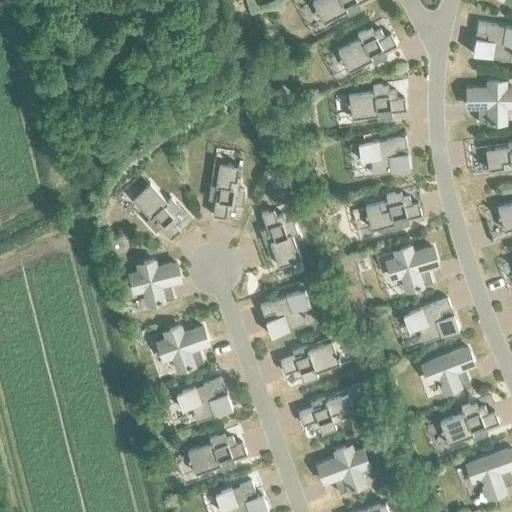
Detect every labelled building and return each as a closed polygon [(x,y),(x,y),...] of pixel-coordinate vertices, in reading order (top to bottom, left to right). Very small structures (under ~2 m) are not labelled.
[(346,10),(348,15),(356,11),(353,4),(361,0),(316,0),(313,2),(323,22),(346,10)] [(511,27),(479,22),(477,31),(488,33),(487,40),(475,38),(473,54),(509,59),(511,44),(511,43),(511,27)] [(371,59),(373,63),(381,59),(378,53),(395,44),(390,34),(384,37),(380,30),(373,33),(370,27),(358,33),(361,39),(339,50),(349,70),(371,59)] [(489,89),(467,89),(467,105),(489,105),(489,112),(479,112),(479,121),(504,122),(504,105),(511,105),(511,88),(504,89),(504,81),(489,81),(489,89)] [(374,92),(349,95),(352,118),(376,115),(376,109),(386,108),(386,111),(391,110),(391,111),(405,109),(404,97),(396,98),(395,90),(388,91),(387,84),(373,86),(374,92)] [(372,172),(408,168),(407,153),(396,154),(395,147),(406,146),(405,137),(359,143),(361,158),(370,157),(372,172)] [(511,170),(511,141),(508,142),(508,147),(486,150),(488,168),(503,166),(503,170),(511,169),(511,170)] [(213,214),(225,216),(226,209),(234,210),(235,202),(241,203),(243,190),(238,189),(239,180),(235,180),(238,166),(220,163),(216,186),(211,185),(209,193),(217,194),(213,214)] [(157,222),(171,237),(179,229),(174,224),(180,218),(175,212),(179,208),(170,198),(166,202),(150,183),(133,198),(150,217),(146,220),(152,227),(157,222)] [(388,201),(366,206),(371,227),(382,224),(384,230),(403,225),(401,218),(420,213),(418,202),(411,204),(409,196),(401,198),(399,192),(386,195),(388,201)] [(511,226),(511,203),(498,208),(504,229),(511,226)] [(271,241),(279,265),(300,257),(291,233),(296,232),(292,219),(286,221),(283,214),(275,217),(273,210),(262,213),(269,232),(262,235),(265,243),(271,241)] [(407,289),(421,285),(421,284),(431,281),(429,272),(418,276),(416,268),(437,262),(433,247),(412,254),(409,246),(395,250),(398,258),(387,261),(392,276),(402,273),(407,289)] [(149,303),(173,297),(171,288),(161,290),(159,283),(180,278),(176,263),(155,268),(153,260),(138,264),(140,272),(130,274),(134,289),(145,287),(149,303)] [(310,304),(304,289),(261,305),(264,314),(275,310),(277,316),(266,320),(272,335),(306,322),(301,308),(310,304)] [(424,340),(458,328),(453,314),(442,318),(440,311),(450,307),(447,298),(404,314),(409,329),(419,326),(424,340)] [(173,354),(179,369),(203,360),(199,351),(190,355),(187,348),(208,341),(202,325),(182,333),(179,325),(165,331),(168,338),(157,342),(163,358),(173,354)] [(302,374),(304,380),(317,376),(315,371),(339,362),(331,342),(308,350),(306,344),(298,347),(300,354),(281,361),(285,371),(292,369),(294,377),(302,374)] [(467,347),(423,364),(429,379),(439,375),(445,391),(460,385),(459,385),(469,381),(466,372),(455,376),(453,370),(473,362),(467,347)] [(197,420),(232,407),(226,392),(216,396),(213,390),(224,386),(220,377),(176,393),(182,409),(192,405),(197,420)] [(320,426),(322,432),(335,427),(333,422),(341,419),(340,415),(353,411),(348,394),(326,401),(324,396),(316,399),(318,406),(299,412),(303,423),(310,420),(313,428),(320,426)] [(441,422),(448,442),(472,433),(474,438),(482,435),(480,429),(498,422),(494,411),(487,414),(484,406),(477,409),(474,403),(462,408),(464,413),(441,422)] [(221,469),(230,466),(227,458),(245,452),(242,442),(234,444),(232,437),(226,439),(224,433),(210,437),(212,443),(189,451),(195,472),(220,464),(221,469)] [(336,483),(340,492),(364,483),(358,467),(368,464),(363,449),(352,452),(350,445),(336,450),(338,457),(318,465),(323,479),(344,472),(346,479),(336,483)] [(501,469),(511,464),(511,447),(511,448),(467,464),(472,479),(481,476),(489,496),(504,490),(502,486),(511,482),(511,476),(511,473),(503,475),(501,469)] [(255,511),(268,508),(263,493),(247,499),(244,492),(254,489),(251,480),(215,493),(221,511),(255,511)] [(388,511),(385,503),(358,511),(388,511)]
